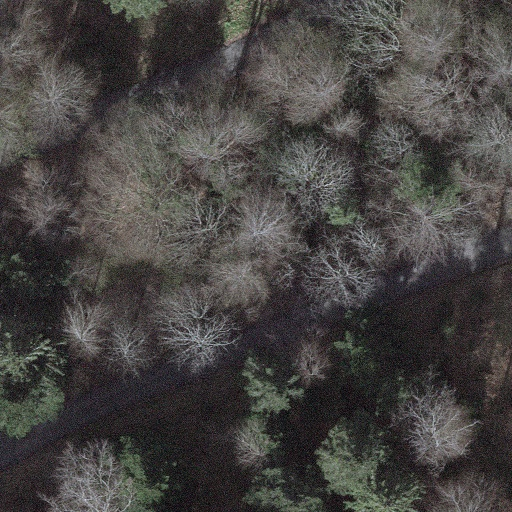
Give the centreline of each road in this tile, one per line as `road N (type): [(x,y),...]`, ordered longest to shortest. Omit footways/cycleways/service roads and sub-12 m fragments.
road 1 (unclassified): [(511,238),(0,437)]
road 2 (unclassified): [(0,152),(178,75),(307,0)]
